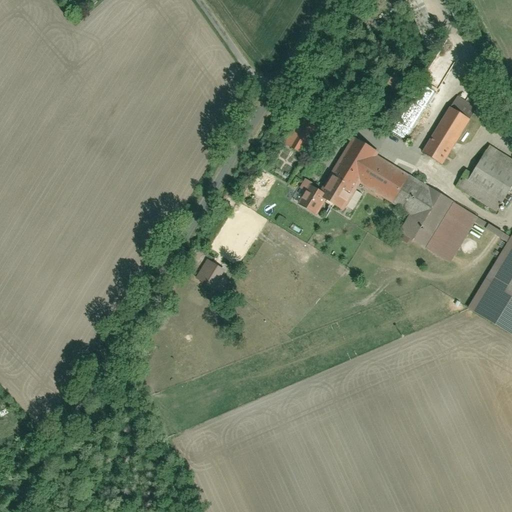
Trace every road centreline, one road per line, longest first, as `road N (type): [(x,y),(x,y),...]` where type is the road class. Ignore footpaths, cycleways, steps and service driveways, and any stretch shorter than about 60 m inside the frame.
road 1 (unclassified): [(20,511),(267,100)]
road 2 (residential): [(267,100),(195,0)]
